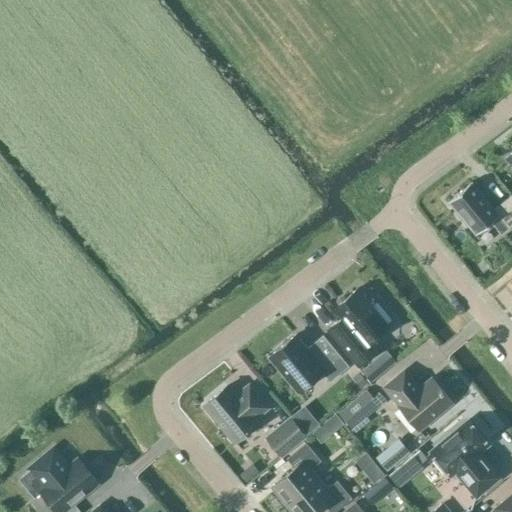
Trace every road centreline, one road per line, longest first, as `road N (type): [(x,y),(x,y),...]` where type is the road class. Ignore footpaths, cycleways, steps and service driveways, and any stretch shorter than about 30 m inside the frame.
road 1 (residential): [(243,511),(165,418),(165,387),(372,230),(396,221)]
road 2 (residential): [(396,221),(420,238),(511,349)]
road 3 (residential): [(511,105),(409,182),(396,221)]
